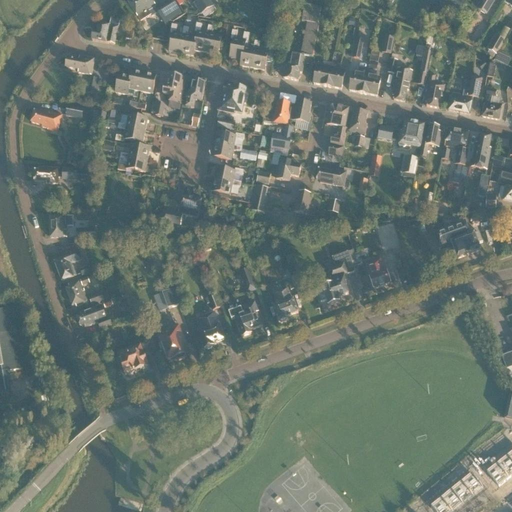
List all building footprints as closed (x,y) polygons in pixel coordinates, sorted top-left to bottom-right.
[(172,0),(158,10),(151,0),(136,0),(129,5),(141,23),(152,16),(153,18),(158,14),(166,25),(182,15),(172,0)] [(201,0),(194,5),(201,16),(214,8),(209,0),(201,0)] [(481,0),(475,0),(472,7),(476,9),(481,0)] [(484,0),(478,11),(486,16),(496,0),(484,0)] [(313,58),(319,26),(318,26),(322,8),(305,5),(302,23),(307,24),(302,53),(295,52),(294,55),(313,58)] [(107,44),(116,46),(121,22),(111,20),(110,26),(99,24),(97,33),(94,32),(92,41),(107,45),(107,44)] [(197,39),(195,52),(207,55),(210,36),(207,35),(201,34),(202,26),(197,25),(195,33),(198,34),(197,39)] [(185,37),(183,36),(176,35),(178,27),(173,26),(171,35),(173,35),(170,53),(182,56),(185,37)] [(135,29),(129,27),(126,40),(132,42),(135,29)] [(210,36),(207,55),(219,57),(222,38),(212,36),(214,28),(209,27),(207,35),(210,36)] [(197,39),(188,37),(189,29),(184,28),(183,36),(185,37),(182,56),(194,58),(195,52),(197,39)] [(242,48),(243,42),(237,41),(238,33),(233,32),(231,40),(234,41),(230,59),(242,62),(245,49),(242,48)] [(245,49),(242,62),(241,68),(253,70),(257,51),(254,50),(247,49),(250,35),(245,34),(243,42),(242,48),(245,49)] [(488,52),(497,57),(505,43),(496,37),(488,52)] [(385,38),(382,54),(392,56),(395,40),(385,38)] [(269,53),(259,51),(261,43),(255,42),(254,50),(257,51),(253,70),(265,72),(267,63),(269,53)] [(353,59),(360,60),(363,48),(355,46),(353,59)] [(416,58),(423,59),(426,49),(418,47),(418,48),(417,49),(417,50),(416,50),(416,51),(416,52),(416,54),(416,55),(416,56),(416,58)] [(269,53),(267,63),(273,64),(275,49),(270,48),(269,53)] [(500,52),(496,61),(508,66),(511,57),(500,52)] [(300,74),(302,74),(305,59),(289,56),(284,80),(299,82),(300,74)] [(79,74),(92,77),(95,60),(80,58),(79,62),(68,59),(66,69),(79,72),(79,74)] [(398,62),(391,60),(388,74),(395,76),(398,62)] [(482,73),(488,69),(484,62),(478,66),(482,73)] [(328,88),(332,65),(323,63),(322,69),(317,68),(314,85),(328,88)] [(423,63),(420,74),(426,75),(427,75),(430,64),(423,63)] [(332,65),(328,88),(342,91),(345,73),(341,72),(342,67),(332,65)] [(496,67),(490,65),(487,79),(493,80),(496,67)] [(364,95),(368,72),(359,70),(358,76),(353,75),(350,92),(364,95)] [(407,92),(409,93),(413,73),(398,70),(393,97),(395,97),(395,101),(405,103),(407,92)] [(129,91),(141,93),(145,74),(132,72),(131,78),(129,91)] [(368,72),(364,95),(378,98),(381,80),(376,79),(377,74),(368,72)] [(145,74),(141,93),(153,96),(157,77),(145,74)] [(426,75),(420,74),(418,86),(424,87),(426,75)] [(129,91),(131,78),(119,75),(116,95),(128,97),(129,91)] [(182,78),(171,75),(168,88),(165,87),(164,95),(171,96),(169,103),(181,105),(186,79),(182,78)] [(441,99),(443,99),(445,87),(435,85),(436,77),(430,76),(425,103),(428,104),(427,108),(438,110),(441,99)] [(97,80),(90,78),(87,94),(97,96),(99,86),(96,86),(97,80)] [(473,99),(479,100),(482,80),(472,78),(469,92),(464,91),(463,97),(452,95),(449,112),(470,116),(473,99)] [(202,103),(206,84),(200,83),(200,82),(195,81),(194,82),(193,82),(191,93),(189,92),(185,107),(194,109),(196,101),(202,103)] [(246,101),(245,100),(246,91),(225,87),(223,100),(221,100),(218,113),(233,116),(234,114),(242,115),(243,106),(245,106),(246,101)] [(502,106),(494,105),(491,104),(492,98),(495,99),(496,92),(488,90),(482,118),(500,122),(502,106)] [(272,123),(287,126),(290,105),(279,103),(276,116),(274,116),(272,123)] [(290,121),(310,125),(312,116),(310,116),(312,105),(298,103),(297,109),(293,108),(290,121)] [(155,117),(163,119),(165,107),(153,105),(151,114),(155,115),(155,117)] [(95,113),(68,107),(65,118),(82,121),(82,120),(93,122),(95,113)] [(343,155),(348,130),(345,130),(349,111),(334,108),(330,111),(327,127),(339,129),(337,138),(332,137),(329,153),(328,157),(342,159),(343,155)] [(48,131),(58,134),(62,117),(40,111),(39,113),(35,112),(32,124),(43,127),(43,129),(49,130),(48,131)] [(350,134),(365,137),(367,127),(365,126),(368,115),(354,112),(350,134)] [(98,113),(96,123),(105,125),(107,115),(98,113)] [(194,116),(192,128),(198,129),(200,117),(194,116)] [(126,129),(146,133),(148,120),(129,117),(127,126),(119,125),(118,130),(126,131),(126,129)] [(228,123),(219,121),(217,129),(222,130),(226,131),(228,123)] [(420,149),(425,126),(405,122),(403,132),(401,132),(399,145),(400,148),(404,148),(406,146),(420,149)] [(380,127),(378,140),(385,142),(388,128),(380,127)] [(429,146),(439,148),(442,134),(439,133),(440,129),(430,127),(429,132),(426,132),(424,146),(423,146),(421,158),(426,159),(429,146)] [(271,148),(289,151),(293,129),(285,128),(284,137),(273,136),(271,148)] [(144,145),(146,133),(126,129),(126,131),(124,138),(117,137),(116,142),(124,143),(125,141),(144,145)] [(222,130),(221,135),(236,138),(237,135),(237,133),(234,132),(226,131),(222,130)] [(455,165),(465,167),(468,152),(465,151),(468,134),(448,130),(445,147),(458,150),(455,165)] [(234,150),(235,147),(236,141),(244,142),(245,137),(237,135),(236,138),(221,135),(217,134),(215,146),(234,150)] [(491,150),(489,150),(491,139),(480,137),(479,145),(476,145),(472,169),(487,171),(491,150)] [(370,140),(357,138),(355,148),(368,151),(370,140)] [(114,154),(116,146),(105,144),(104,152),(114,154)] [(129,159),(148,162),(150,150),(131,146),(129,156),(122,155),(121,160),(128,161),(129,159)] [(242,149),(235,147),(234,150),(215,146),(212,158),(232,162),(234,152),(241,154),(242,149)] [(76,151),(69,150),(66,166),(73,167),(76,151)] [(448,162),(450,152),(444,151),(442,161),(448,162)] [(263,168),(264,162),(265,156),(266,154),(260,153),(257,167),(263,168)] [(493,163),(504,166),(505,160),(495,157),(493,163)] [(146,174),(148,162),(129,159),(128,161),(127,168),(119,166),(118,171),(127,173),(127,171),(133,172),(146,174)] [(416,177),(418,161),(406,159),(403,175),(416,177)] [(291,177),(299,178),(301,167),(294,165),(294,163),(280,160),(276,180),(290,183),(291,177)] [(63,171),(59,171),(59,169),(39,168),(39,171),(36,171),(35,183),(46,184),(46,185),(58,186),(59,179),(63,179),(62,181),(79,182),(79,170),(63,169),(63,171)] [(371,168),(369,178),(378,180),(380,170),(371,168)] [(461,180),(457,179),(456,184),(465,186),(466,182),(467,182),(469,169),(464,168),(461,180)] [(233,185),(234,182),(235,175),(243,177),(244,172),(236,170),(235,173),(217,169),(214,181),(233,185)] [(330,171),(330,172),(319,170),(317,181),(321,182),(320,184),(344,189),(345,181),(347,174),(330,171)] [(511,172),(503,170),(501,180),(511,182),(511,172)] [(270,176),(256,173),(254,183),(268,186),(270,176)] [(481,182),(480,190),(487,192),(489,178),(485,177),(485,180),(482,179),(481,182)] [(242,184),(234,182),(233,185),(214,181),(212,193),(231,197),(233,187),(241,189),(242,184)] [(251,206),(265,209),(269,190),(255,187),(251,206)] [(511,188),(507,187),(507,189),(501,188),(499,199),(503,200),(503,202),(511,203),(511,188)] [(294,214),(314,217),(316,208),(311,207),(312,200),(310,200),(311,196),(300,194),(298,205),(296,204),(294,214)] [(433,196),(425,194),(423,208),(431,209),(433,196)] [(183,216),(198,219),(202,201),(182,197),(178,216),(164,213),(162,223),(181,227),(183,216)] [(486,210),(496,210),(496,198),(486,198),(486,210)] [(327,217),(338,219),(341,203),(330,201),(327,217)] [(438,216),(440,205),(432,204),(430,215),(438,216)] [(50,218),(51,239),(68,239),(67,228),(74,228),(74,218),(50,218)] [(391,225),(376,230),(383,253),(398,248),(391,225)] [(444,232),(444,233),(435,236),(439,247),(449,244),(449,245),(452,244),(458,260),(481,252),(478,245),(483,244),(479,234),(475,236),(474,235),(469,237),(468,234),(469,233),(467,226),(465,227),(464,225),(444,232)] [(76,230),(77,243),(96,243),(95,229),(76,230)] [(210,245),(203,247),(205,253),(207,252),(212,251),(210,245)] [(55,262),(62,282),(77,277),(72,264),(82,261),(79,250),(64,256),(65,259),(55,262)] [(327,301),(329,307),(340,303),(338,299),(349,295),(346,288),(347,288),(345,283),(347,282),(345,277),(355,273),(359,271),(353,252),(348,254),(348,253),(333,259),(336,268),(329,271),(331,278),(323,281),(325,287),(322,289),(324,294),(318,296),(321,303),(327,301)] [(354,255),(358,267),(363,266),(359,254),(354,255)] [(387,273),(386,273),(381,260),(366,265),(371,278),(370,279),(374,291),(391,285),(387,273)] [(80,271),(83,278),(91,275),(88,268),(80,271)] [(240,274),(248,296),(256,292),(249,271),(240,274)] [(287,280),(291,291),(298,289),(294,278),(287,280)] [(77,308),(89,304),(83,288),(90,285),(88,279),(69,286),(69,288),(66,289),(73,308),(76,306),(77,308)] [(293,300),(292,301),(288,290),(274,295),(277,306),(273,307),(278,323),(281,324),(286,322),(288,319),(287,318),(298,314),(293,300)] [(174,291),(163,295),(169,310),(179,306),(174,291)] [(107,295),(102,297),(101,294),(89,298),(92,307),(109,301),(107,295)] [(261,328),(256,314),(258,313),(255,304),(229,314),(231,321),(235,319),(242,338),(251,335),(250,332),(261,328)] [(110,320),(107,321),(102,306),(81,314),(82,317),(77,318),(81,328),(85,326),(86,329),(98,324),(101,330),(112,326),(110,320)] [(130,310),(134,319),(142,315),(141,310),(137,312),(135,308),(130,310)] [(0,375),(22,371),(12,311),(0,312),(0,375)] [(199,333),(205,350),(208,351),(212,350),(213,347),(214,347),(213,345),(225,341),(215,314),(197,321),(202,332),(199,333)] [(179,328),(170,331),(158,335),(168,362),(176,360),(179,361),(184,359),(186,356),(182,345),(185,344),(179,328)] [(151,344),(147,333),(141,335),(145,346),(151,344)] [(118,356),(126,377),(149,368),(141,348),(118,356)] [(511,462),(507,456),(497,464),(509,480),(511,477),(511,462)] [(497,464),(486,473),(499,488),(509,480),(497,464)] [(471,474),(461,482),(473,498),(484,490),(471,474)] [(461,482),(451,490),(463,506),(473,498),(461,482)] [(451,490),(441,499),(451,511),(456,511),(463,506),(451,490)] [(451,511),(441,499),(430,507),(434,511),(451,511)]
